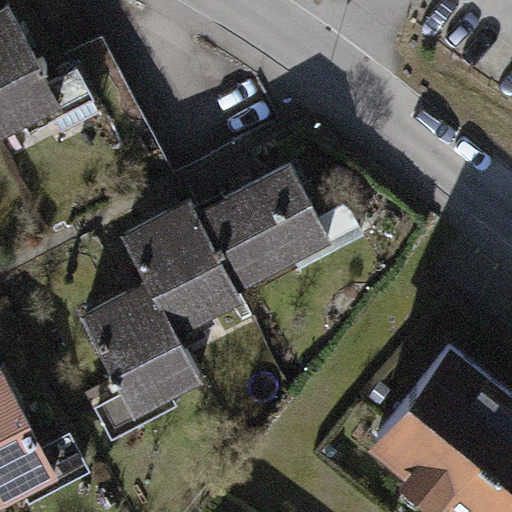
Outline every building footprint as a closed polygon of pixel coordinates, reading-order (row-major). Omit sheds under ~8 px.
[(23,146),(87,119),(43,16),(9,30),(0,34),(0,92),(15,127),(23,146)] [(0,133),(15,127),(0,92),(0,133)] [(283,181),(225,213),(261,278),(343,233),(307,168),(283,181)] [(184,203),(131,232),(154,273),(185,329),(264,285),(261,278),(225,213),(211,188),(184,203)] [(129,286),(83,312),(131,397),(201,358),(185,329),(154,273),(129,286)] [(511,511),(511,391),(435,336),(361,436),(464,511),(511,511)] [(0,511),(5,511),(66,479),(5,367),(0,369),(0,511)]
